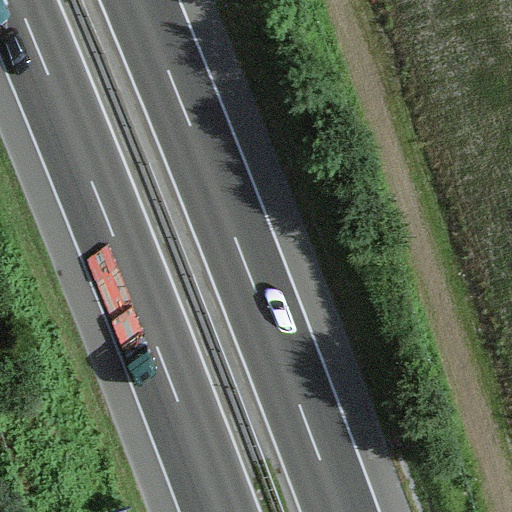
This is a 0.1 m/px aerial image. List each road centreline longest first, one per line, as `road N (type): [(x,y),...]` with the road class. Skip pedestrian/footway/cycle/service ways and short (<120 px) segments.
road 1 (motorway): [(13,0),(215,511)]
road 2 (motorway): [(341,511),(139,0)]
